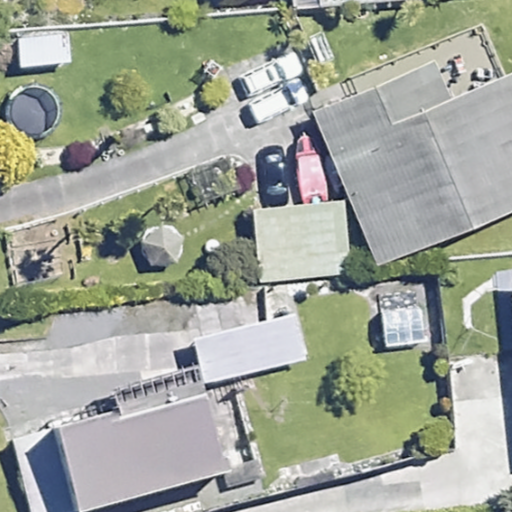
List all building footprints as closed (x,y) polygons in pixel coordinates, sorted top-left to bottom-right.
[(461,54),(327,113),(390,256),(511,202),(511,78),(478,94),(461,54)] [(344,275),(335,206),(249,218),(258,286),(344,275)] [(437,345),(432,303),(369,310),(374,353),(437,345)] [(300,365),(291,322),(196,342),(205,385),(300,365)] [(129,511),(223,486),(203,413),(151,427),(55,453),(71,511),(129,511)]
